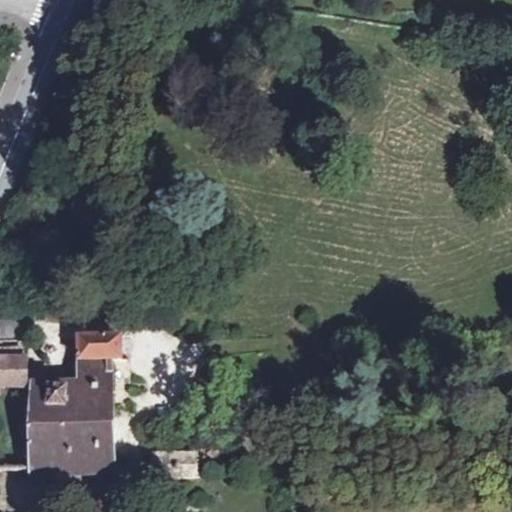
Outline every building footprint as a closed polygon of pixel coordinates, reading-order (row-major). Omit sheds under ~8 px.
[(0,341),(31,342),(32,312),(0,312),(0,341)] [(114,468),(114,453),(113,416),(113,408),(112,360),(122,360),(121,338),(81,338),(82,384),(46,384),(31,385),(28,429),(31,471),(114,468)] [(0,387),(26,388),(26,385),(27,369),(27,361),(24,360),(23,350),(0,349),(0,387)] [(127,360),(122,360),(112,360),(113,408),(128,408),(127,360)] [(31,385),(46,384),(46,370),(27,369),(26,385),(31,385)] [(154,479),(156,479),(197,479),(197,453),(154,453),(154,479)]
